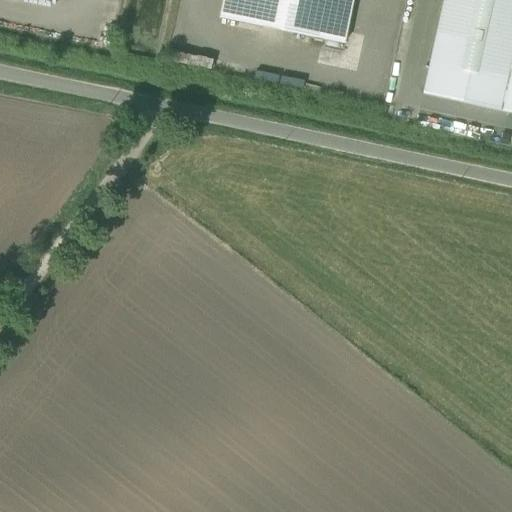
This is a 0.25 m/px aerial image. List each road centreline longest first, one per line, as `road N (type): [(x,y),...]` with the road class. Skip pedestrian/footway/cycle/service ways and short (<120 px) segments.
road 1 (unclassified): [(511,179),(0,72)]
road 2 (track): [(153,104),(104,192),(0,324)]
